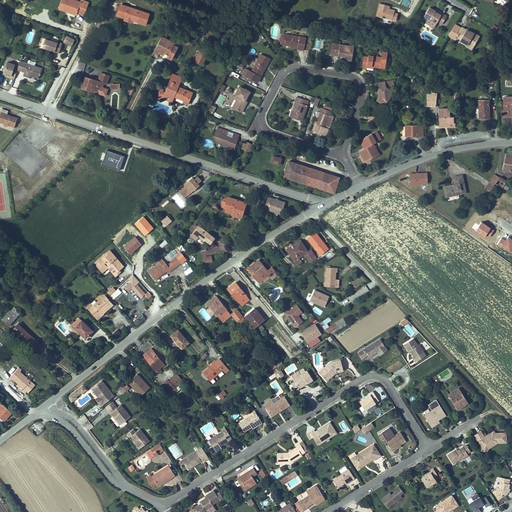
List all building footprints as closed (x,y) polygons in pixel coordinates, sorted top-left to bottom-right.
[(81,0),(81,2),(76,0),(61,0),(58,9),(76,15),(76,13),(84,15),(89,2),(84,0),(81,0)] [(149,13),(120,3),(116,14),(124,17),(124,18),(127,19),(126,20),(129,21),(130,20),(132,21),(133,20),(134,16),(140,18),(138,22),(145,24),(149,13)] [(390,7),(380,4),(377,16),(396,21),(398,14),(394,13),(395,11),(389,9),(390,7)] [(441,14),(440,15),(435,12),(428,8),(424,17),(429,20),(437,24),(437,23),(442,25),(446,17),(441,14)] [(437,24),(429,20),(427,25),(434,29),(437,24)] [(462,28),(455,24),(448,36),(455,40),(456,37),(461,40),(460,42),(468,46),(469,44),(474,47),(478,39),(469,34),(470,32),(466,30),(462,28)] [(478,39),(480,35),(467,29),(466,30),(470,32),(469,34),(478,39)] [(282,45),(295,47),(295,49),(302,49),(303,37),(283,35),(282,45)] [(75,40),(67,36),(64,42),(71,46),(75,40)] [(153,53),(172,62),(178,47),(174,45),(175,43),(161,37),(153,53)] [(56,42),(46,39),(44,44),(40,42),(38,46),(58,53),(61,43),(56,41),(56,42)] [(337,43),(332,42),(330,53),(335,54),(344,56),(344,59),(351,61),(354,47),(337,43)] [(194,63),(204,65),(207,52),(197,50),(194,63)] [(366,67),(367,65),(374,66),(380,67),(380,65),(386,66),(388,52),(382,51),(381,56),(368,54),(368,56),(363,56),(361,66),(366,67)] [(261,52),(252,71),(248,69),(245,75),(257,81),(260,75),(261,76),(270,57),(261,52)] [(22,61),(19,70),(26,72),(25,74),(40,78),(43,68),(22,61)] [(15,69),(16,65),(7,63),(4,76),(15,79),(17,69),(15,69)] [(109,74),(100,71),(97,80),(85,76),(82,87),(88,89),(89,87),(95,89),(101,91),(104,82),(107,83),(109,74)] [(168,83),(166,90),(160,88),(157,95),(163,97),(164,94),(173,98),(174,95),(185,99),(186,95),(191,97),(193,91),(178,86),(182,77),(173,73),(168,83)] [(497,84),(497,76),(492,76),(492,79),(486,79),(487,83),(492,83),(492,84),(497,84)] [(378,82),(379,88),(376,90),(378,97),(376,100),(380,103),(387,102),(390,98),(391,93),(391,89),(386,87),(389,87),(389,86),(391,86),(394,85),(393,79),(384,81),(378,82)] [(234,95),(237,97),(232,107),(239,111),(243,102),(244,100),(249,92),(239,86),(234,95)] [(511,95),(502,96),(502,112),(502,120),(509,120),(511,119),(511,95)] [(309,101),(296,96),(294,101),(292,107),(289,116),(301,121),(309,101)] [(490,118),(489,100),(478,100),(478,117),(490,118)] [(323,108),(322,112),(320,111),(315,122),(317,123),(315,131),(326,135),(328,127),(325,126),(329,115),(331,111),(323,108)] [(449,108),(438,108),(439,126),(445,126),(452,125),(452,123),(452,115),(449,115),(449,108)] [(17,118),(6,114),(7,111),(2,109),(0,114),(0,122),(14,127),(17,118)] [(329,115),(325,126),(328,127),(330,128),(333,117),(329,115)] [(404,137),(423,136),(423,125),(405,125),(404,137)] [(240,134),(218,128),(215,137),(216,144),(217,143),(227,146),(226,147),(235,150),(240,134)] [(380,140),(375,131),(370,134),(374,143),(380,140)] [(363,138),(361,144),(363,149),(358,151),(364,162),(380,154),(374,143),(370,134),(363,138)] [(248,152),(253,144),(246,141),(242,149),(248,152)] [(120,170),(125,156),(107,151),(102,165),(120,170)] [(511,153),(506,153),(503,162),(502,171),(507,172),(511,172),(511,153)] [(272,156),(270,164),(280,166),(282,158),(272,156)] [(282,166),(289,169),(292,160),(285,157),(282,166)] [(295,179),(314,185),(319,171),(300,165),(295,179)] [(319,171),(314,185),(334,191),(338,178),(319,171)] [(428,173),(410,174),(410,185),(428,184),(428,173)] [(198,175),(194,178),(193,177),(179,189),(184,195),(187,192),(192,187),(195,190),(201,185),(199,183),(202,180),(198,175)] [(466,193),(462,175),(453,177),(454,184),(443,187),(446,198),(466,193)] [(497,181),(509,188),(511,183),(511,182),(501,175),(497,181)] [(497,181),(492,177),(488,184),(493,187),(497,181)] [(347,180),(338,178),(334,191),(339,193),(343,191),(347,180)] [(286,202),(269,196),(264,209),(282,215),(286,202)] [(223,211),(242,217),(247,202),(228,197),(227,201),(225,205),(223,211)] [(168,216),(160,222),(164,228),(172,221),(168,216)] [(196,239),(200,234),(211,241),(215,236),(199,225),(191,236),(196,239)] [(317,231),(307,238),(319,257),(328,250),(317,231)] [(211,241),(200,234),(199,236),(210,243),(211,241)] [(299,257),(305,253),(311,261),(316,257),(310,248),(307,251),(299,240),(286,249),(297,265),(302,261),(299,257)] [(104,268),(110,263),(115,269),(118,267),(120,269),(124,266),(110,250),(97,261),(100,264),(104,268)] [(182,254),(167,264),(164,260),(160,255),(153,260),(157,264),(149,271),(155,280),(167,271),(169,273),(187,260),(182,254)] [(248,269),(257,279),(260,282),(265,277),(270,273),(275,278),(279,275),(271,266),(267,269),(258,259),(248,269)] [(115,269),(110,263),(104,268),(100,264),(98,267),(103,272),(109,267),(117,275),(122,271),(120,269),(118,267),(115,269)] [(336,280),(336,272),(337,272),(338,267),(326,267),(325,286),(335,286),(336,280)] [(128,291),(132,288),(141,298),(145,295),(132,281),(125,287),(128,291)] [(241,287),(236,282),(227,289),(232,294),(241,287)] [(120,294),(114,286),(107,292),(113,300),(120,294)] [(232,294),(242,306),(250,300),(241,287),(232,294)] [(329,296),(314,290),(310,301),(326,306),(329,296)] [(104,295),(93,305),(88,309),(98,321),(115,306),(104,295)] [(223,322),(232,315),(216,296),(207,303),(223,322)] [(303,321),(298,315),(302,311),(297,305),(286,314),(297,327),(303,321)] [(198,311),(206,322),(211,318),(203,307),(198,311)] [(244,316),(254,328),(265,320),(256,307),(244,316)] [(6,324),(12,316),(17,311),(13,308),(11,310),(2,319),(6,324)] [(17,311),(12,316),(6,324),(9,326),(15,319),(20,314),(17,311)] [(244,318),(242,315),(239,311),(233,316),(238,323),(244,318)] [(333,323),(336,326),(342,321),(339,318),(333,323)] [(87,337),(94,331),(82,319),(76,325),(77,326),(87,337)] [(37,341),(20,322),(14,326),(19,333),(31,346),(37,341)] [(328,333),(336,326),(333,323),(325,329),(328,333)] [(321,333),(315,324),(301,332),(307,342),(321,333)] [(87,337),(77,326),(75,329),(85,339),(87,337)] [(118,330),(112,334),(116,338),(121,334),(118,330)] [(177,330),(171,335),(180,348),(187,342),(177,330)] [(29,348),(31,346),(19,333),(17,335),(29,348)] [(388,350),(380,339),(358,354),(362,360),(368,355),(370,357),(378,352),(380,355),(388,350)] [(420,354),(423,352),(418,345),(417,346),(412,339),(403,345),(408,352),(409,351),(411,353),(414,358),(412,359),(415,363),(422,358),(420,354)] [(159,373),(157,370),(163,365),(151,348),(143,354),(146,358),(145,359),(157,374),(159,373)] [(227,369),(220,358),(213,363),(214,365),(209,369),(204,373),(211,382),(227,369)] [(343,371),(341,361),(329,364),(328,363),(323,368),(325,370),(321,374),(326,380),(335,373),(343,371)] [(287,374),(297,370),(294,363),(284,368),(287,374)] [(313,379),(307,370),(301,374),(299,370),(292,375),(294,378),(298,385),(300,388),(313,379)] [(35,384),(21,371),(14,379),(18,383),(23,388),(28,392),(35,384)] [(151,388),(137,374),(128,382),(141,396),(151,388)] [(177,374),(170,380),(169,378),(164,382),(170,391),(183,381),(177,374)] [(298,385),(294,378),(290,380),(294,388),(298,385)] [(102,380),(92,388),(97,395),(98,394),(99,396),(96,399),(101,406),(114,396),(102,380)] [(86,390),(83,385),(76,390),(79,393),(81,392),(83,393),(86,390)] [(76,396),(79,393),(76,390),(68,396),(71,401),(75,398),(76,396)] [(215,397),(218,401),(227,394),(223,390),(215,397)] [(378,401),(372,390),(368,393),(370,395),(358,402),(363,410),(378,401)] [(467,403),(460,392),(455,395),(452,391),(446,395),(456,410),(467,403)] [(290,405),(285,397),(274,404),(272,400),(264,405),(270,415),(278,410),(279,412),(290,405)] [(445,415),(439,406),(435,400),(428,405),(432,410),(424,415),(431,427),(435,425),(434,422),(438,420),(445,415)] [(0,417),(4,421),(11,413),(0,402),(0,417)] [(113,402),(105,407),(111,413),(112,412),(115,415),(122,423),(131,416),(121,404),(117,408),(113,402)] [(262,424),(254,411),(250,414),(249,412),(242,416),(244,420),(239,423),(245,432),(251,428),(257,424),(259,427),(262,424)] [(78,420),(87,431),(93,426),(84,415),(78,420)] [(120,425),(122,423),(115,415),(113,416),(120,425)] [(336,433),(329,422),(315,430),(314,428),(309,431),(316,441),(320,439),(322,442),(336,433)] [(370,423),(365,426),(369,431),(374,428),(370,423)] [(395,434),(390,426),(377,435),(383,444),(386,442),(392,452),(396,450),(395,447),(400,444),(405,441),(399,432),(395,434)] [(133,429),(127,434),(129,437),(131,436),(133,439),(140,448),(149,441),(140,429),(136,432),(133,429)] [(232,437),(228,430),(224,433),(223,431),(209,439),(215,450),(221,446),(219,443),(222,441),(225,445),(230,442),(228,439),(232,437)] [(506,443),(506,434),(495,434),(494,433),(484,438),(480,432),(474,435),(482,448),(486,445),(487,448),(494,443),(506,443)] [(294,444),(301,442),(298,433),(290,436),(294,444)] [(139,449),(140,448),(133,439),(132,440),(139,449)] [(177,443),(168,448),(175,459),(184,454),(177,443)] [(304,451),(299,443),(294,446),(295,447),(286,452),(286,455),(280,455),(280,463),(290,463),(301,456),(300,454),(304,451)] [(164,451),(159,444),(150,450),(155,456),(164,451)] [(373,444),(358,453),(356,450),(350,454),(352,458),(357,466),(365,461),(366,463),(372,460),(372,461),(380,456),(373,444)] [(471,451),(467,444),(456,451),(456,449),(447,455),(452,463),(460,459),(461,460),(469,455),(468,454),(471,451)] [(286,455),(286,452),(276,453),(276,463),(280,463),(280,455),(286,455)] [(206,461),(202,453),(198,455),(196,453),(180,462),(183,468),(187,466),(189,469),(201,461),(203,463),(206,461)] [(309,462),(312,468),(317,464),(314,459),(309,462)] [(175,476),(168,465),(150,476),(155,484),(159,481),(160,483),(169,477),(170,479),(175,476)] [(257,474),(253,468),(248,471),(252,477),(257,474)] [(438,477),(433,468),(429,471),(430,473),(426,476),(421,479),(427,488),(436,482),(434,479),(438,477)] [(354,479),(347,469),(333,479),(338,486),(344,483),(349,479),(350,481),(354,479)] [(252,477),(248,471),(236,478),(244,490),(255,483),(252,477)] [(155,484),(150,476),(149,474),(145,477),(151,486),(155,484)] [(170,479),(169,477),(160,483),(159,481),(155,484),(156,487),(170,479)] [(508,479),(497,477),(496,481),(499,482),(498,488),(492,491),(497,499),(506,493),(508,484),(508,479)] [(324,498),(316,485),(307,490),(308,495),(298,502),(303,511),(307,508),(307,507),(314,502),(315,504),(324,498)] [(404,493),(400,487),(397,489),(398,491),(392,495),(390,492),(381,498),(387,508),(402,498),(400,495),(404,493)] [(219,499),(214,490),(206,495),(208,497),(200,502),(201,503),(195,507),(198,511),(204,511),(206,511),(205,510),(213,505),(212,504),(219,499)] [(481,499),(476,493),(471,497),(473,500),(468,503),(474,511),(477,511),(480,510),(477,507),(483,503),(485,507),(490,504),(485,497),(481,499)] [(446,511),(458,505),(452,495),(434,506),(437,511),(446,511)] [(263,508),(270,503),(266,498),(260,503),(263,508)] [(295,511),(296,511),(290,503),(276,511),(295,511)]
